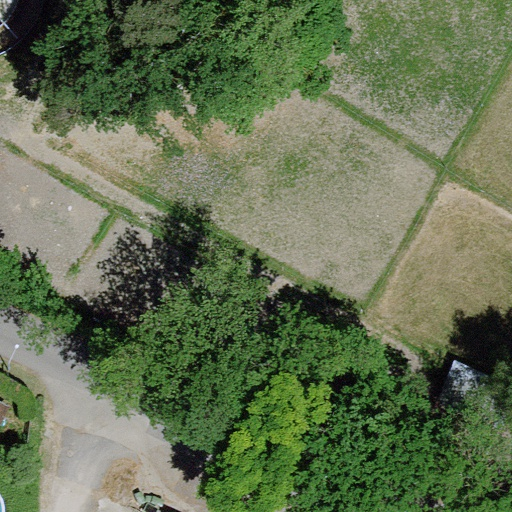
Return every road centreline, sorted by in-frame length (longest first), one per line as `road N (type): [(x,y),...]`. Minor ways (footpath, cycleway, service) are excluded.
road 1 (tertiary): [(386,511),(89,387)]
road 2 (residential): [(74,511),(90,437),(89,387)]
